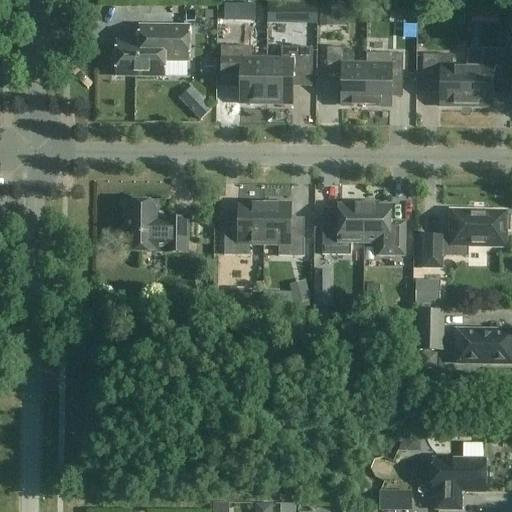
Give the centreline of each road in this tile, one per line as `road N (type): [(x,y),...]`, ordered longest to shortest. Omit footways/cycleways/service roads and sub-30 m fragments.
road 1 (residential): [(35,153),(511,157)]
road 2 (residential): [(30,511),(35,153)]
road 3 (residential): [(35,153),(38,0)]
